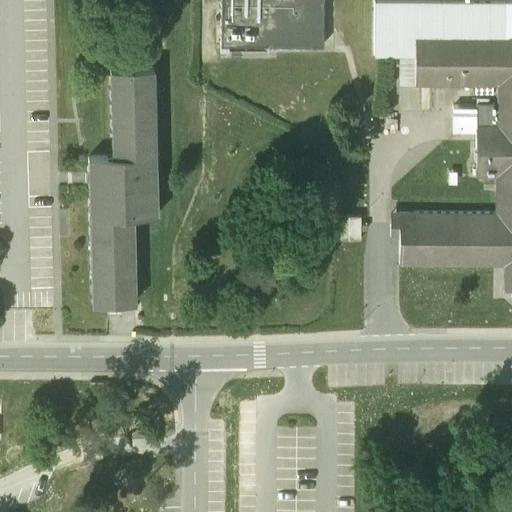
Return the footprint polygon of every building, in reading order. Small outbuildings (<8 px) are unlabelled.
[(321,0),(219,0),(219,45),(321,46),(321,0)] [(511,0),(371,0),(371,55),(413,56),(412,85),(494,87),(494,122),(475,123),(475,151),(476,176),(487,176),(493,176),(511,176),(511,0)] [(156,214),(152,68),(108,69),(110,155),(84,156),(88,307),(134,305),(131,215),(156,214)] [(511,176),(493,176),(493,212),(389,211),(389,237),(397,237),(398,266),(502,266),(502,290),(511,290),(511,176)] [(360,216),(336,216),(336,240),(360,240),(360,216)]
